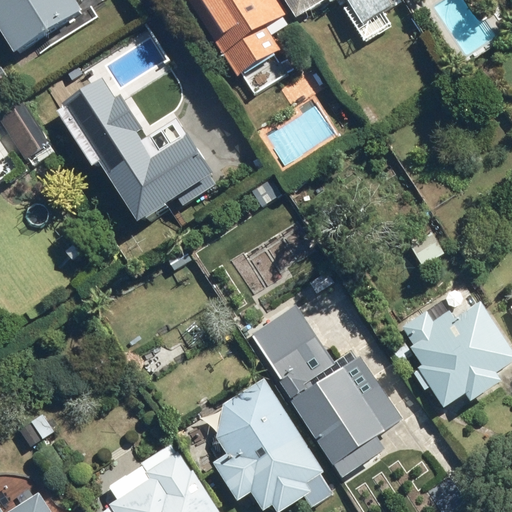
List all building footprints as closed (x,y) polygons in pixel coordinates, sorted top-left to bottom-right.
[(0,0),(0,25),(18,55),(85,15),(76,0),(0,0)] [(190,0),(241,79),(283,53),(268,30),(291,16),(281,0),(190,0)] [(285,0),(299,21),(332,0),(347,0),(364,26),(395,6),(391,0),(285,0)] [(298,105),(329,85),(318,67),(287,86),(298,105)] [(107,79),(61,108),(149,246),(191,220),(179,201),(183,198),(107,79)] [(0,185),(47,153),(15,106),(0,116),(0,185)] [(295,304),(252,333),(284,380),(280,383),(291,400),(308,389),(305,384),(336,363),(295,304)] [(414,345),(410,348),(424,368),(419,371),(446,411),(467,397),(473,405),(505,383),(500,376),(511,367),(511,347),(483,304),(458,320),(451,309),(434,321),(427,310),(402,327),(414,345)] [(363,355),(292,403),(344,480),(389,451),(380,438),(407,420),(363,355)] [(228,455),(215,464),(240,502),(253,493),(265,511),(266,511),(276,506),(279,511),(286,511),(307,499),(314,510),(337,495),(324,476),(328,474),(265,379),(225,405),(218,439),(228,455)] [(24,430),(36,449),(63,432),(51,413),(24,430)] [(148,474),(152,479),(111,506),(114,511),(221,511),(181,452),(148,474)] [(446,478),(426,492),(439,511),(465,511),(468,510),(446,478)]
